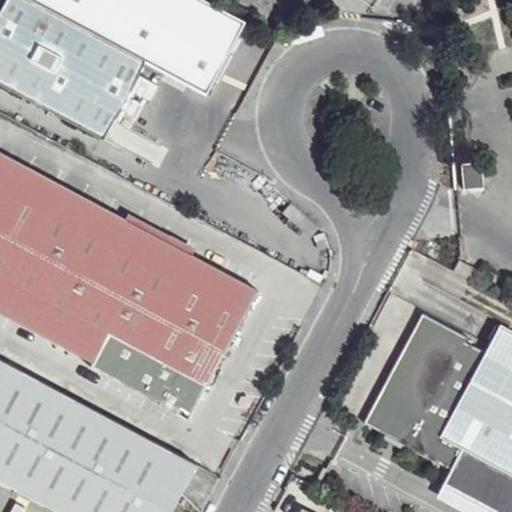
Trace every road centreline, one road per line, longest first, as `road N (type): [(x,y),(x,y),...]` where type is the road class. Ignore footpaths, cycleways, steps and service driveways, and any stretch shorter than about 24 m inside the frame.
road 1 (unclassified): [(361,273),(408,190),(416,137),(410,95),(392,66),(353,50),(302,62),(282,90),(274,130),(284,158),(354,235)]
road 2 (unclassified): [(239,511),(361,273)]
